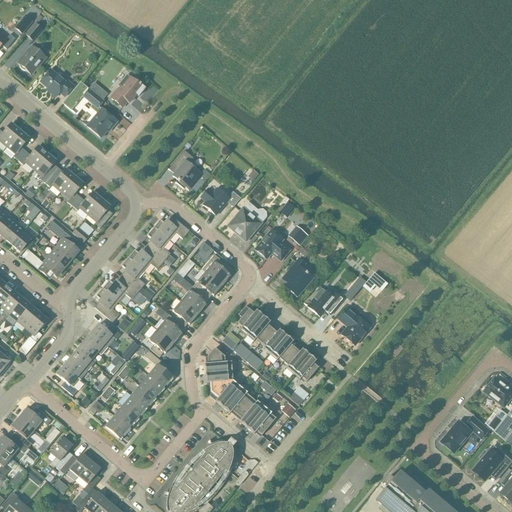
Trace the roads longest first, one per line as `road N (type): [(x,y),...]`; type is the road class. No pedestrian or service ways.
road 1 (residential): [(489,511),(419,447),(483,368),(495,360),(511,366)]
road 2 (residential): [(201,414),(188,361),(248,284)]
road 3 (residential): [(143,481),(27,385)]
road 4 (residential): [(248,284),(242,264),(169,203),(141,206)]
road 5 (residential): [(99,169),(0,85)]
road 6 (residential): [(66,309),(141,206)]
road 7 (residential): [(346,362),(248,284)]
